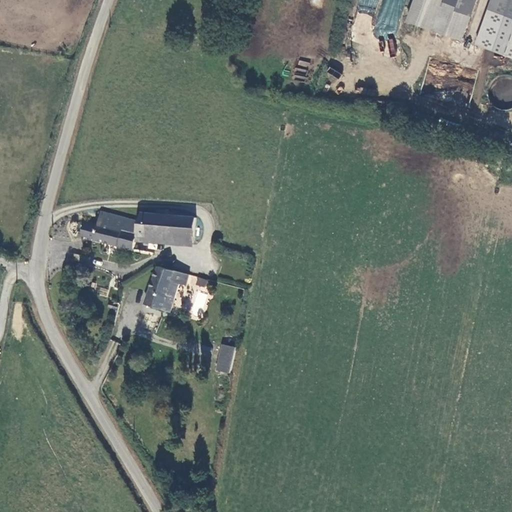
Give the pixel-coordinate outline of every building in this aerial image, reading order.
[(417,0),(411,21),(435,29),(443,6),(473,17),(478,0),(417,0)] [(511,0),(495,0),(493,9),(511,15),(511,0)] [(394,38),(384,39),(386,56),(397,54),(394,38)] [(331,67),(328,72),(338,78),(341,74),(331,67)] [(141,227),(199,230),(199,211),(146,207),(144,215),(104,206),(101,220),(87,217),(85,228),(96,231),(98,233),(137,243),(139,236),(141,227)] [(198,240),(199,230),(141,227),(139,236),(198,240)] [(161,260),(149,297),(174,305),(183,278),(191,280),(194,269),(167,262),(161,260)] [(198,277),(195,285),(205,288),(208,280),(198,277)] [(227,336),(222,362),(236,365),(241,339),(227,336)]
